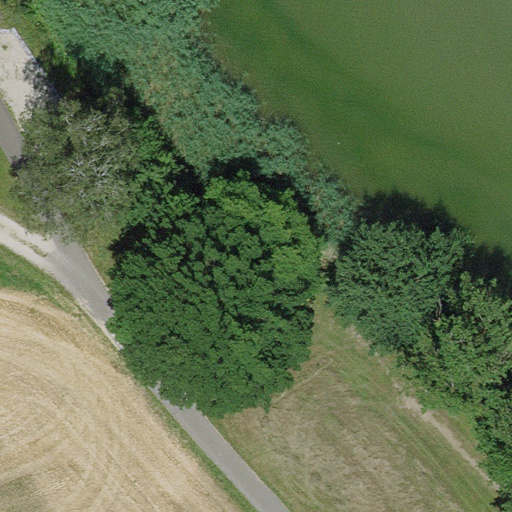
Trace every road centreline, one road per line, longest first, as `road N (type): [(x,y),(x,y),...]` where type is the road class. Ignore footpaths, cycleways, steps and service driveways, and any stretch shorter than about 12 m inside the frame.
road 1 (track): [(69,260),(156,376),(278,511)]
road 2 (track): [(0,121),(69,260)]
